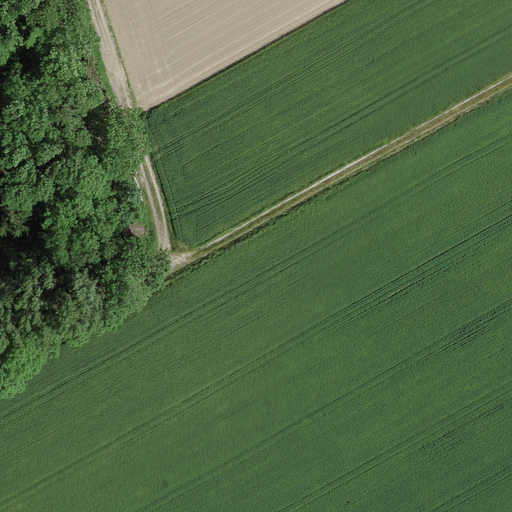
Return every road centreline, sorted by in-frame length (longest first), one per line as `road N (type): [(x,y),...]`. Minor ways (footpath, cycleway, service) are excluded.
road 1 (track): [(0,371),(147,286),(159,268),(162,244),(146,182),(89,0)]
road 2 (track): [(159,268),(511,82)]
